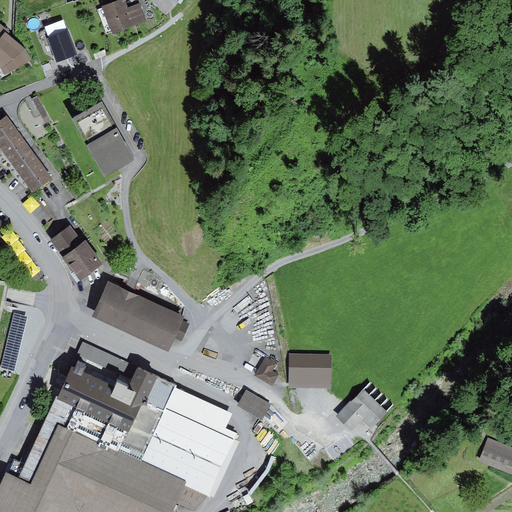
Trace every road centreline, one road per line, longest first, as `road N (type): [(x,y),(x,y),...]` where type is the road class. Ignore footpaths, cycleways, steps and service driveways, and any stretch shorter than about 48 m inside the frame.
road 1 (residential): [(0,104),(87,67),(139,159),(125,193),(137,254),(202,326)]
road 2 (residential): [(0,198),(58,270),(62,295),(62,316),(0,443)]
road 3 (track): [(511,167),(264,277)]
road 4 (track): [(195,0),(157,32),(87,67)]
